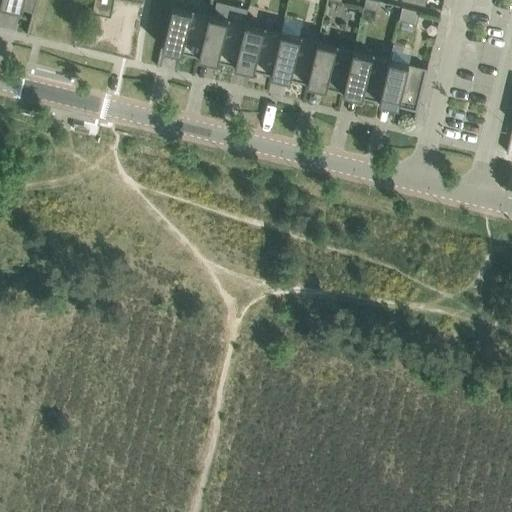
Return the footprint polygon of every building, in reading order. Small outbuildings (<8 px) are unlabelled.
[(22,7),(32,10),(33,10),(35,0),(0,0),(0,2),(3,3),(22,8),(22,7)] [(112,0),(95,0),(93,10),(110,13),(113,0),(112,0)] [(364,0),(363,6),(377,9),(379,0),(364,0)] [(163,46),(167,47),(198,55),(209,13),(173,4),(172,4),(162,46),(163,46)] [(420,9),(402,5),(399,19),(417,23),(420,9)] [(198,55),(203,56),(234,64),(235,64),(245,22),(209,13),(198,55)] [(235,64),(239,65),(271,73),(281,30),(245,22),(235,64)] [(271,73),(276,74),(307,81),(317,39),(281,30),(271,73)] [(307,81),(312,83),(343,90),(353,48),(317,39),(307,81)] [(343,90),(348,92),(379,99),(390,57),(353,48),(343,90)] [(379,99),(384,100),(416,108),(417,108),(427,66),(390,57),(379,99)]
